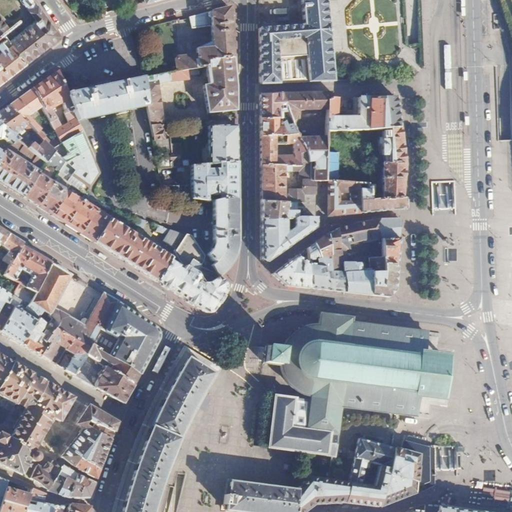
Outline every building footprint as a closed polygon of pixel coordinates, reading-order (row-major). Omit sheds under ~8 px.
[(18,0),(34,20),(7,41),(23,62),(58,35),(31,0),(18,0)] [(118,0),(108,0),(113,10),(122,7),(118,0)] [(301,24),(258,28),(257,28),(257,29),(258,83),(332,80),(327,36),(329,36),(328,30),(327,22),(326,23),(323,0),(299,0),(300,8),(301,24)] [(201,28),(208,28),(209,48),(202,48),(202,44),(193,50),(194,54),(174,56),(172,60),(173,67),(151,70),(151,75),(194,69),(196,68),(205,66),(204,59),(231,57),(227,6),(209,10),(186,16),(187,19),(188,23),(200,21),(201,28)] [(0,79),(23,62),(7,41),(4,39),(0,32),(0,79)] [(204,59),(205,66),(206,85),(201,86),(206,113),(203,113),(204,119),(218,118),(217,111),(234,109),(234,87),(231,57),(204,59)] [(140,77),(141,89),(145,104),(149,125),(161,124),(155,82),(167,80),(168,82),(187,78),(187,76),(197,74),(196,68),(194,69),(151,75),(140,77)] [(59,143),(80,131),(76,120),(65,95),(55,71),(29,89),(39,106),(55,135),(59,143)] [(79,92),(65,95),(76,120),(89,117),(137,106),(145,104),(141,89),(140,77),(135,78),(79,92)] [(29,89),(10,103),(7,105),(37,136),(41,140),(49,148),(59,143),(55,135),(48,140),(25,115),(39,106),(29,89)] [(288,93),(280,94),(286,113),(288,119),(290,127),(293,137),(299,161),(308,161),(309,179),(313,179),(313,182),(314,182),(316,182),(324,183),(324,154),(324,138),(296,137),(296,135),(293,127),(295,127),(295,123),(292,123),(292,118),(296,114),(296,110),(325,110),(325,104),(327,99),(328,97),(319,92),(288,93)] [(280,94),(258,95),(258,119),(283,119),(282,114),(286,113),(280,94)] [(379,97),(357,98),(357,118),(335,118),(335,99),(327,99),(325,104),(325,110),(324,131),(353,132),(384,130),(399,127),(394,97),(379,97)] [(7,105),(0,110),(0,127),(15,140),(19,143),(22,145),(32,154),(34,156),(42,162),(51,150),(49,148),(41,140),(34,146),(16,133),(23,127),(34,138),(37,136),(7,105)] [(283,119),(258,119),(258,136),(293,137),(290,127),(280,127),(280,123),(281,123),(281,122),(283,120),(283,119)] [(281,123),(280,123),(280,127),(290,127),(288,119),(283,119),(283,120),(281,122),(281,123)] [(161,124),(149,125),(152,140),(162,139),(161,124)] [(234,125),(207,126),(208,165),(216,164),(235,162),(234,125)] [(0,154),(2,151),(4,148),(15,140),(0,127),(0,154)] [(384,141),(380,141),(381,156),(385,156),(384,163),(381,163),(381,194),(370,195),(370,199),(401,198),(405,165),(399,127),(384,130),(384,141)] [(80,131),(59,143),(49,148),(51,150),(63,162),(87,148),(80,131)] [(258,165),(299,164),(299,161),(293,137),(258,136),(258,165)] [(19,143),(15,140),(4,148),(13,153),(19,143)] [(22,145),(18,151),(29,158),(32,154),(22,145)] [(87,148),(63,162),(72,170),(66,180),(70,183),(84,194),(97,173),(87,148)] [(37,169),(35,173),(21,196),(36,205),(63,162),(51,150),(42,162),(37,169)] [(35,173),(2,151),(0,154),(0,182),(21,196),(35,173)] [(337,154),(324,154),(324,183),(325,183),(326,183),(338,183),(337,154)] [(42,162),(34,156),(29,164),(37,169),(42,162)] [(309,179),(308,161),(299,161),(299,164),(258,165),(258,202),(295,202),(303,202),(303,195),(314,195),(314,182),(313,182),(313,179),(309,179)] [(72,170),(63,162),(36,205),(50,214),(64,192),(70,183),(66,180),(72,170)] [(205,165),(189,166),(190,198),(205,200),(205,195),(216,195),(216,199),(228,198),(235,199),(235,162),(216,164),(216,169),(205,169),(205,165)] [(326,215),(361,212),(360,184),(338,183),(326,183),(326,215)] [(368,185),(360,184),(361,212),(367,212),(404,209),(404,198),(401,198),(370,199),(370,195),(370,187),(367,186),(368,185)] [(177,185),(159,185),(160,194),(183,197),(182,191),(177,191),(177,185)] [(79,201),(64,192),(50,214),(64,223),(79,201)] [(84,194),(79,201),(64,223),(78,232),(93,210),(89,207),(93,201),(84,194)] [(303,195),(303,202),(303,218),(314,218),(314,195),(303,195)] [(216,199),(212,200),(212,245),(210,253),(206,257),(214,264),(209,268),(214,276),(218,274),(224,270),(227,266),(230,261),(233,255),(235,249),(236,240),(235,199),(228,198),(216,199)] [(100,207),(93,201),(89,207),(93,210),(100,207)] [(295,202),(258,202),(258,219),(295,218),(295,202)] [(100,207),(93,210),(78,232),(93,242),(107,219),(112,211),(100,207)] [(134,218),(132,222),(134,225),(140,227),(142,226),(144,222),(134,218)] [(314,218),(303,218),(295,218),(258,219),(258,239),(258,262),(266,263),(314,227),(314,218)] [(338,228),(325,236),(332,264),(340,265),(342,265),(358,265),(357,264),(356,264),(348,249),(350,245),(376,238),(381,237),(381,239),(397,239),(399,219),(382,218),(338,228)] [(107,219),(93,242),(154,280),(167,261),(169,257),(150,246),(152,244),(149,242),(147,244),(107,219)] [(154,231),(164,234),(161,240),(175,249),(183,235),(156,226),(154,231)] [(9,235),(6,233),(0,242),(0,246),(5,250),(3,254),(11,258),(21,242),(9,235)] [(167,261),(154,280),(202,311),(211,309),(223,290),(214,276),(209,268),(198,267),(203,259),(190,237),(183,235),(175,249),(172,253),(181,265),(185,268),(183,273),(174,268),(175,266),(167,261)] [(325,236),(311,245),(322,264),(325,291),(344,293),(343,273),(341,273),(331,274),(325,236)] [(380,258),(380,264),(395,266),(399,240),(397,239),(381,239),(381,250),(380,258)] [(21,242),(11,258),(7,264),(1,273),(12,280),(19,269),(30,276),(25,283),(23,287),(32,292),(49,263),(50,261),(21,242)] [(305,249),(307,265),(308,290),(325,291),(322,264),(311,245),(305,249)] [(305,249),(286,262),(271,275),(287,288),(308,290),(307,265),(305,249)] [(11,258),(3,254),(0,259),(7,264),(11,258)] [(380,258),(367,258),(368,269),(368,271),(380,271),(380,264),(380,258)] [(49,263),(32,292),(27,301),(42,310),(45,312),(44,315),(50,318),(57,322),(55,325),(54,326),(70,335),(87,345),(99,327),(103,330),(116,303),(117,302),(84,283),(80,289),(96,299),(81,325),(57,311),(76,279),(49,263)] [(395,266),(380,264),(380,271),(368,271),(370,295),(387,297),(393,288),(395,266)] [(342,265),(343,273),(344,293),(370,295),(368,271),(359,270),(359,267),(359,266),(358,265),(342,265)] [(23,287),(17,283),(12,291),(27,301),(32,292),(23,287)] [(0,303),(1,301),(4,303),(9,296),(0,290),(0,303)] [(4,303),(1,301),(0,303),(0,331),(5,335),(20,312),(4,303)] [(27,301),(23,307),(37,316),(42,310),(27,301)] [(103,330),(99,327),(87,345),(117,362),(136,375),(144,359),(158,335),(156,329),(116,303),(103,330)] [(34,321),(20,312),(5,335),(13,340),(19,343),(34,321)] [(282,375),(284,379),(287,383),(290,386),(295,390),(299,392),(303,394),(308,396),(307,401),(304,429),(332,434),(332,436),(335,436),(339,407),(397,414),(430,418),(431,406),(448,408),(455,349),(438,347),(440,335),(390,329),(350,324),(350,317),(319,314),(317,324),(312,324),(308,324),(302,326),(297,329),(293,332),(288,337),(284,341),(281,347),(265,345),(264,347),(264,353),(263,361),(262,363),(279,365),(280,370),(282,375)] [(37,318),(34,321),(19,343),(48,360),(57,345),(62,348),(70,335),(54,326),(55,325),(50,319),(38,335),(36,334),(41,327),(43,323),(37,318)] [(70,335),(62,348),(62,349),(71,354),(69,358),(65,355),(63,356),(57,365),(72,374),(82,355),(87,345),(70,335)] [(87,345),(82,355),(103,367),(104,366),(132,384),(136,375),(117,362),(87,345)] [(143,424),(138,436),(128,461),(121,483),(115,501),(112,511),(154,511),(156,506),(158,501),(163,483),(169,468),(176,448),(178,445),(180,440),(188,423),(196,407),(208,385),(215,371),(182,352),(170,373),(157,396),(147,416),(143,424)] [(0,394),(15,403),(16,401),(24,406),(13,426),(14,427),(9,437),(0,431),(0,464),(19,474),(23,465),(27,458),(30,460),(32,461),(34,460),(36,459),(37,457),(37,456),(37,453),(35,452),(33,450),(53,418),(59,421),(73,398),(0,355),(0,394)] [(82,355),(72,374),(121,403),(132,384),(104,366),(103,367),(82,355)] [(302,400),(274,396),(268,447),(298,452),(307,453),(309,453),(329,456),(331,456),(335,436),(332,436),(332,434),(304,429),(307,401),(302,400)] [(74,424),(81,429),(60,456),(64,460),(81,470),(96,477),(115,422),(87,406),(74,424)] [(357,440),(354,452),(352,460),(346,483),(356,484),(360,481),(362,469),(365,469),(367,464),(376,466),(385,467),(390,448),(357,440)] [(296,483),(296,485),(296,488),(292,511),(300,511),(307,506),(308,506),(311,503),(337,502),(377,506),(416,491),(421,470),(416,454),(390,448),(385,467),(376,466),(370,486),(370,487),(346,484),(346,483),(327,480),(326,483),(324,483),(323,481),(305,479),(303,479),(301,479),(297,479),(296,483)] [(40,468),(35,466),(28,478),(32,479),(46,489),(60,465),(51,460),(49,465),(44,464),(40,468)] [(95,482),(60,465),(46,489),(66,498),(88,497),(91,498),(95,482)] [(292,511),(296,488),(227,479),(223,511),(227,511),(292,511)] [(23,487),(6,481),(0,500),(0,511),(22,511),(28,496),(21,493),(23,487)] [(30,490),(29,493),(28,496),(34,499),(39,502),(41,502),(43,495),(30,490)] [(34,499),(28,496),(22,511),(51,511),(54,506),(41,502),(39,502),(37,507),(33,506),(34,499)]
